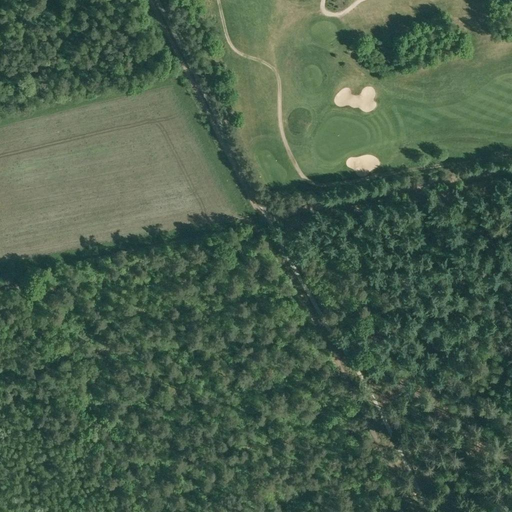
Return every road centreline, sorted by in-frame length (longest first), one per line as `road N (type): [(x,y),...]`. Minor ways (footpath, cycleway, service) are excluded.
road 1 (track): [(149,0),(410,511)]
road 2 (track): [(260,217),(511,172)]
road 3 (track): [(511,454),(343,349)]
